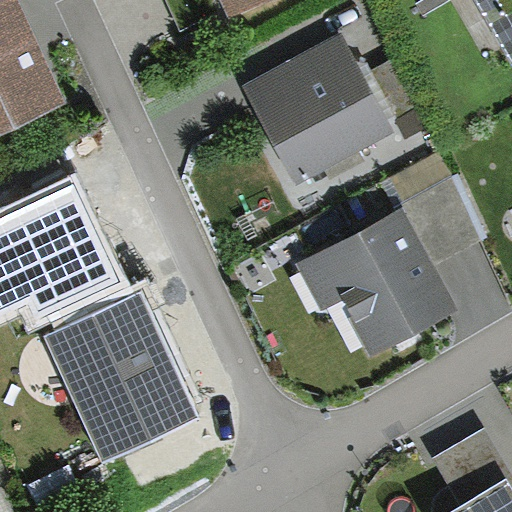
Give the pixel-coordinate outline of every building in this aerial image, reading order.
[(0,0),(0,127),(57,103),(13,0),(0,0)] [(218,0),(226,16),(261,0),(218,0)] [(511,0),(472,0),(511,64),(511,63),(511,0)] [(243,91),(292,185),(392,133),(343,40),(243,91)] [(372,363),(461,314),(438,272),(488,245),(454,183),(303,266),(331,318),(343,311),(372,363)] [(0,240),(0,245),(96,462),(194,419),(138,293),(127,299),(84,203),(0,240)] [(511,511),(511,496),(479,441),(435,467),(459,507),(450,511),(511,511)]
